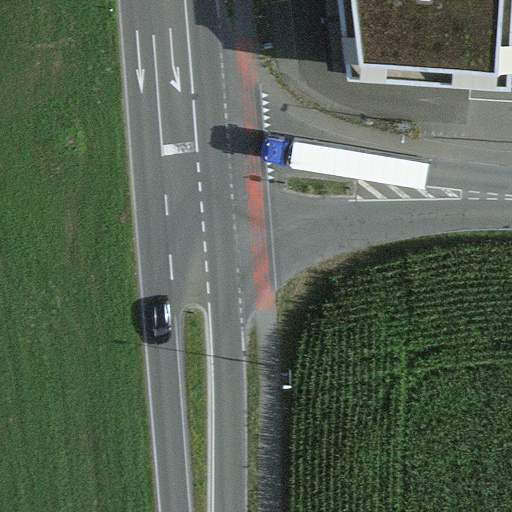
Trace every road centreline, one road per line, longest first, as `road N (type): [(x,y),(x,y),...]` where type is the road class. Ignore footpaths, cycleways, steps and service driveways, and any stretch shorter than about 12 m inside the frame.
road 1 (residential): [(511,205),(182,191)]
road 2 (secondary): [(182,191),(196,511)]
road 3 (secondary): [(164,0),(182,191)]
